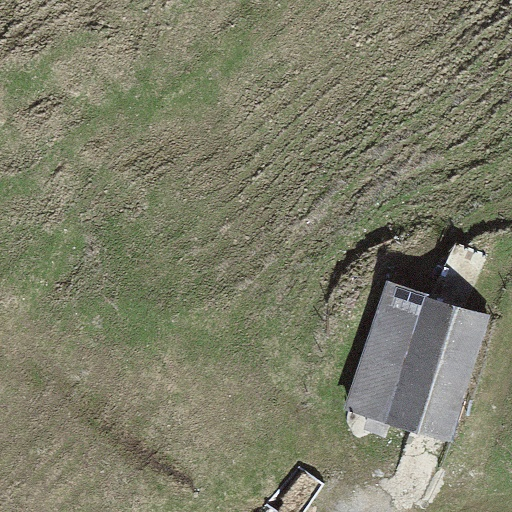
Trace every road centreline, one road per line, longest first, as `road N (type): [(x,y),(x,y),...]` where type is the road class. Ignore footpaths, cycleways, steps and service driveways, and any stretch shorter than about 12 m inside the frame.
road 1 (track): [(363,507),(419,503),(474,445),(511,316)]
road 2 (track): [(359,511),(322,445),(199,511)]
